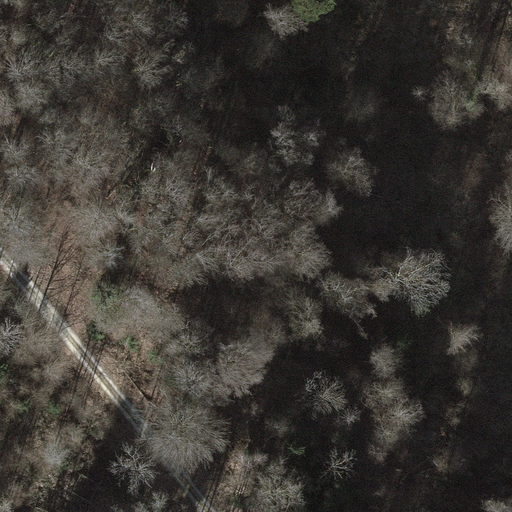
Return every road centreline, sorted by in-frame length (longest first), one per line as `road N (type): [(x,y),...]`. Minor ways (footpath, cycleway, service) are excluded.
road 1 (track): [(214,511),(0,263)]
road 2 (track): [(58,322),(54,214),(34,147),(0,107)]
